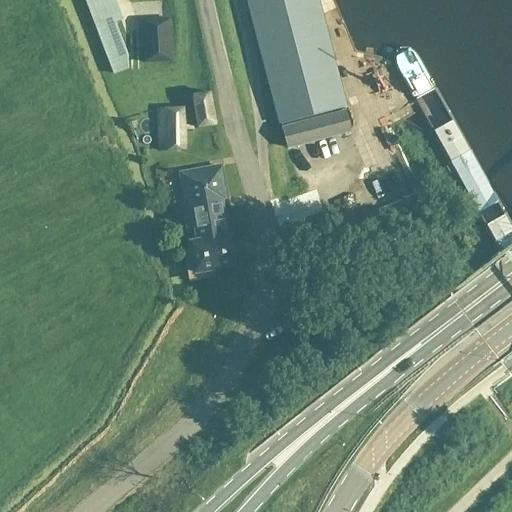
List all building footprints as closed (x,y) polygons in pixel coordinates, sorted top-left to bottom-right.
[(83,0),(112,76),(127,70),(126,56),(114,24),(122,21),(113,0),(83,0)] [(281,131),(285,147),(286,149),(349,133),(342,108),(344,108),(332,65),(330,66),(312,0),(245,0),(278,125),(279,125),(281,131)] [(138,22),(142,66),(173,64),(170,20),(138,22)] [(216,128),(210,94),(191,97),(197,130),(216,128)] [(184,131),(192,131),(190,109),(157,111),(159,152),(184,151),(183,136),(184,131)] [(197,242),(230,235),(225,236),(218,201),(222,200),(216,169),(184,175),(178,176),(187,232),(195,231),(197,242)] [(230,235),(197,242),(188,244),(195,275),(236,266),(230,235)]
